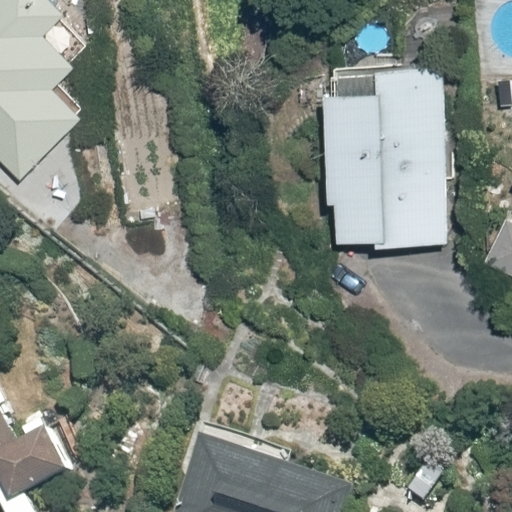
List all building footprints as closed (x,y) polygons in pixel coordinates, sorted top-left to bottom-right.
[(0,0),(0,160),(21,181),(86,115),(57,86),(79,64),(44,31),(63,11),(51,0),(0,0)] [(412,56),(344,58),(345,93),(334,93),(338,204),(350,204),(351,243),(389,241),(389,250),(458,248),(453,67),(413,68),(412,56)] [(511,221),(495,264),(511,270),(511,221)] [(0,511),(9,509),(9,511),(44,511),(40,499),(75,485),(49,421),(23,431),(2,378),(0,378),(0,511)] [(203,450),(184,511),(358,511),(365,489),(291,468),(296,451),(207,426),(200,450),(203,450)]
